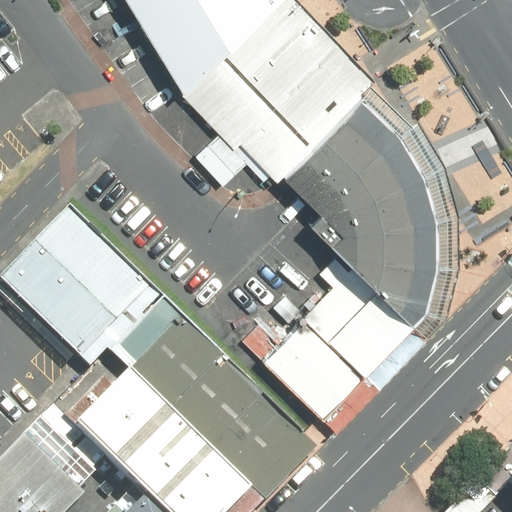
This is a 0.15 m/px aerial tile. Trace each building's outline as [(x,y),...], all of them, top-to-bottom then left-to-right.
[(113,0),(168,88),(249,0),(113,0)] [(249,0),(168,88),(228,149),(233,145),(265,178),(268,174),(346,93),(366,79),(290,0),(249,0)] [(322,231),(315,242),(363,291),(394,322),(409,307),(421,262),(422,216),(408,171),(386,134),(346,93),(268,174),(283,188),(322,231)] [(156,296),(63,205),(0,269),(0,289),(83,369),(99,351),(156,296)] [(363,291),(311,343),(341,371),(394,322),(363,291)] [(310,447),(156,296),(99,351),(109,359),(115,369),(112,371),(236,494),(240,489),(254,503),(310,447)] [(284,318),(269,304),(235,340),(306,408),(325,388),(341,371),(311,343),(284,318)] [(153,511),(217,511),(236,494),(112,371),(62,423),(132,491),(153,511)] [(45,511),(71,486),(16,434),(0,450),(0,511),(45,511)] [(479,511),(492,500),(471,479),(436,511),(479,511)] [(153,511),(132,491),(111,511),(153,511)]
